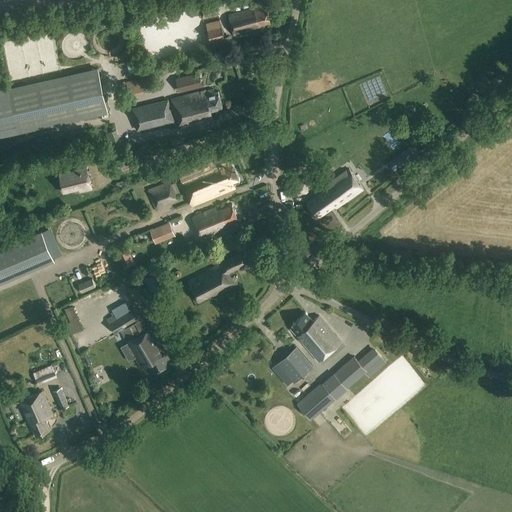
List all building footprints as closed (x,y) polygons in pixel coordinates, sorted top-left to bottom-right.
[(205,18),(219,15),(216,4),(203,8),(205,18)] [(235,36),(254,31),(253,28),(271,23),(266,5),(229,16),(235,36)] [(220,19),(207,23),(212,41),(225,37),(220,19)] [(141,61),(126,61),(127,71),(122,71),(122,79),(142,78),(141,61)] [(99,68),(0,90),(0,135),(109,111),(99,68)] [(180,91),(203,85),(200,73),(177,79),(180,91)] [(158,91),(157,79),(143,79),(144,92),(158,91)] [(214,92),(213,88),(132,109),(138,130),(176,120),(178,129),(214,120),(212,111),(223,108),(218,91),(214,92)] [(420,141),(428,138),(421,120),(413,123),(420,141)] [(361,159),(406,149),(401,129),(356,140),(361,159)] [(90,162),(108,159),(105,146),(88,149),(90,162)] [(387,155),(374,159),(380,179),(393,175),(387,155)] [(109,168),(126,165),(124,156),(107,160),(109,168)] [(237,177),(230,159),(218,165),(216,160),(181,174),(194,205),(236,187),(233,179),(237,177)] [(91,189),(86,168),(59,175),(63,193),(78,189),(78,192),(91,189)] [(336,206),(363,186),(349,168),(321,188),(323,190),(308,202),(319,217),(335,205),(336,206)] [(287,195),(309,193),(307,177),(285,180),(287,195)] [(177,198),(170,181),(147,190),(154,207),(177,198)] [(239,223),(232,205),(217,211),(216,208),(194,218),(202,239),(239,223)] [(156,244),(176,235),(169,221),(150,229),(156,244)] [(0,249),(0,284),(55,261),(42,231),(0,249)] [(133,261),(132,261),(130,256),(130,255),(127,248),(122,250),(121,250),(118,252),(124,267),(133,263),(134,263),(133,261)] [(215,298),(237,286),(229,272),(251,261),(244,248),(221,260),(223,264),(189,282),(199,301),(213,294),(215,298)] [(159,271),(144,278),(150,291),(165,284),(159,271)] [(335,279),(341,275),(337,271),(332,275),(335,279)] [(25,276),(4,285),(6,290),(27,281),(25,276)] [(85,291),(101,287),(99,279),(83,282),(85,291)] [(115,314),(107,319),(115,334),(121,331),(127,343),(126,344),(141,368),(148,364),(154,374),(169,365),(167,362),(170,360),(152,329),(149,330),(148,331),(136,307),(117,317),(115,314)] [(74,308),(66,312),(71,322),(67,324),(72,334),(83,329),(74,308)] [(317,315),(312,320),(304,311),(291,322),(294,325),(290,329),(319,361),(341,341),(317,315)] [(294,383),(314,365),(298,346),(277,364),(294,383)] [(382,361),(386,356),(381,352),(376,357),(382,361)] [(85,353),(81,355),(82,358),(83,360),(85,359),(87,366),(90,364),(87,358),(85,353)] [(336,373),(348,387),(367,371),(355,356),(336,373)] [(50,381),(63,375),(60,367),(46,372),(50,381)] [(324,383),(299,405),(311,419),(337,397),(335,395),(332,392),(324,383)] [(61,409),(69,406),(61,388),(53,391),(61,409)] [(49,431),(44,418),(52,415),(42,391),(19,402),(29,424),(30,424),(36,437),(49,431)]
